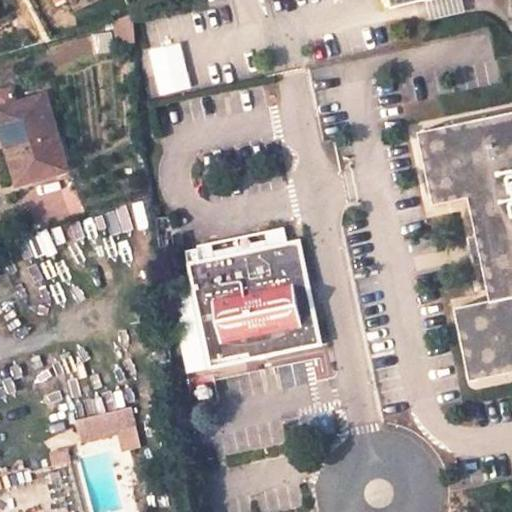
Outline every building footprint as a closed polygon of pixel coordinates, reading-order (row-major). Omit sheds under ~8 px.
[(388,0),(392,18),(469,0),(388,0)] [(45,104),(0,115),(0,124),(19,190),(65,177),(45,104)] [(466,213),(487,313),(449,321),(464,393),(511,382),(511,125),(413,147),(428,221),(466,213)] [(207,383),(323,361),(302,255),(289,258),(286,242),(271,245),(274,261),(217,274),(213,258),(199,261),(203,277),(188,279),(207,383)] [(87,444),(117,435),(122,453),(144,446),(132,406),(80,422),(87,444)]
